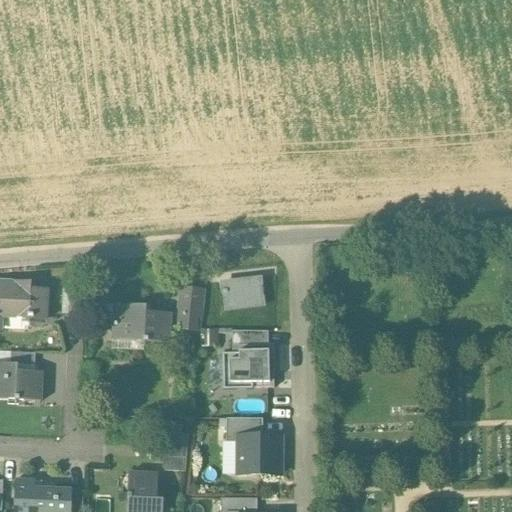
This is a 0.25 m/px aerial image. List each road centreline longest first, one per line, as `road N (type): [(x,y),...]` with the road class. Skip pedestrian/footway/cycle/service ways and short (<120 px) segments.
road 1 (residential): [(0,259),(296,231)]
road 2 (residential): [(300,511),(296,231)]
road 3 (unclassified): [(296,231),(511,220)]
